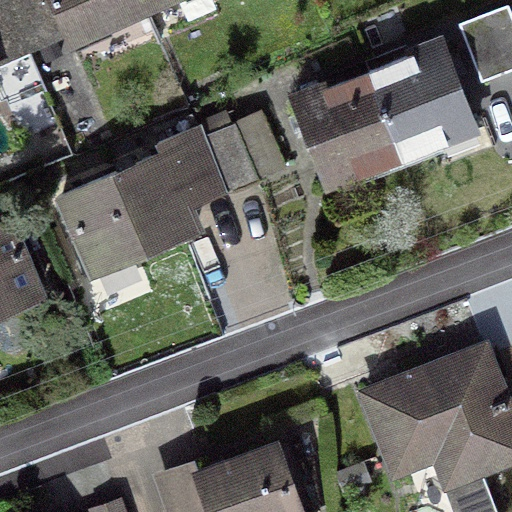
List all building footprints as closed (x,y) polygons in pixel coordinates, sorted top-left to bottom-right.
[(65,39),(140,7),(155,0),(0,0),(0,62),(26,51),(63,35),(65,39)] [(479,81),(511,68),(511,28),(504,8),(458,26),(479,81)] [(353,171),(397,154),(473,126),(448,62),(441,44),(366,73),(367,74),(292,103),(299,122),(319,173),(350,161),(353,171)] [(225,194),(254,181),(231,125),(204,137),(220,183),(225,194)] [(92,273),(193,229),(167,168),(178,164),(191,195),(220,183),(204,137),(199,126),(155,145),(159,154),(58,197),(92,273)] [(0,312),(36,297),(4,221),(0,222),(0,312)] [(511,458),(511,425),(485,357),(482,347),(437,364),(440,371),(426,377),(423,370),(361,394),(392,473),(429,459),(449,511),(493,511),(478,472),(511,458)] [(297,510),(275,448),(195,477),(192,469),(160,480),(170,511),(293,511),(297,510)] [(120,511),(116,501),(88,511),(120,511)]
